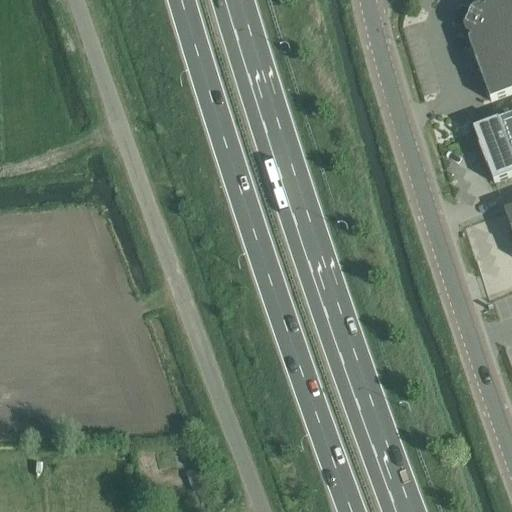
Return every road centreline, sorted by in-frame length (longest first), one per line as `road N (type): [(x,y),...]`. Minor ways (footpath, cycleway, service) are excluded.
road 1 (unclassified): [(266,511),(77,0)]
road 2 (trunk): [(403,511),(231,0)]
road 3 (trunk): [(181,0),(350,511)]
road 4 (tertiary): [(511,455),(428,210),(368,0)]
road 5 (track): [(123,134),(0,155)]
